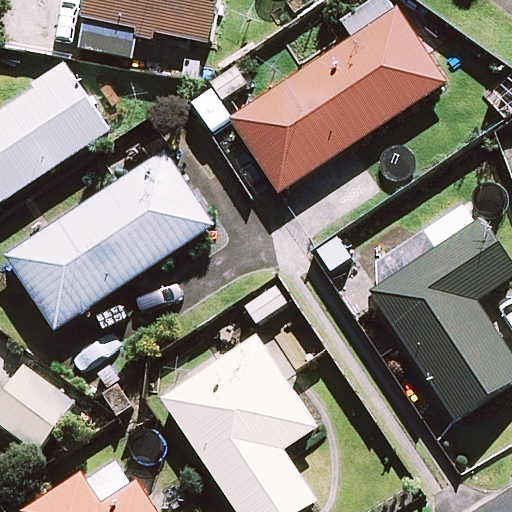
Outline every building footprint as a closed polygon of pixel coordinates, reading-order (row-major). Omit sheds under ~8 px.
[(96,0),(90,34),(220,59),(231,0),(96,0)] [(289,206),(455,96),(395,6),(351,35),(362,52),(240,134),(289,206)] [(146,47),(93,37),(88,63),(141,73),(146,47)] [(10,218),(118,147),(77,85),(0,135),(0,202),(6,213),(10,218)] [(393,185),(425,163),(409,139),(376,161),(393,185)] [(14,269),(64,345),(223,240),(173,165),(14,269)] [(381,306),(463,433),(511,401),(511,355),(488,318),(511,302),(511,263),(493,235),(381,306)] [(258,334),(292,310),(276,286),(241,310),(258,334)] [(170,412),(235,511),(322,511),(293,466),(327,444),(266,350),(170,412)] [(0,425),(0,431),(46,466),(83,416),(35,380),(0,425)] [(54,511),(156,511),(146,496),(120,511),(106,511),(91,489),(54,511)]
